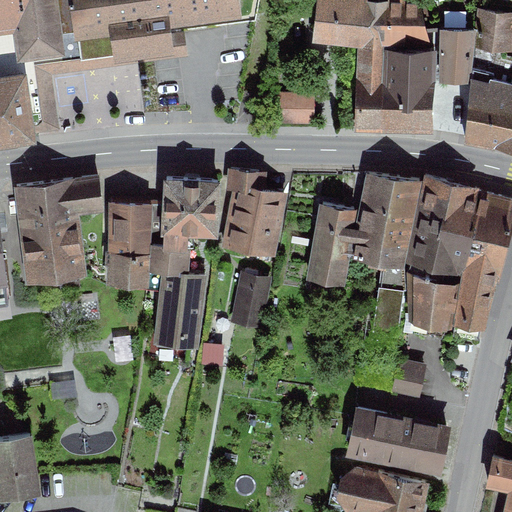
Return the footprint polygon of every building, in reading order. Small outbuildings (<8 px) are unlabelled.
[(0,0),(0,138),(33,134),(32,128),(45,127),(38,62),(173,45),(169,18),(240,9),(239,0),(0,0)] [(321,0),(317,36),(361,41),(358,126),(386,127),(387,100),(382,100),(383,49),(396,49),(396,42),(430,42),(420,0),(321,0)] [(510,49),(511,34),(511,11),(481,8),(477,44),(500,48),(510,49)] [(442,27),(442,77),(469,77),(474,26),(442,27)] [(477,44),(466,136),(511,147),(511,63),(511,65),(510,70),(504,69),(506,63),(497,61),(500,48),(477,44)] [(387,100),(386,127),(432,130),(435,48),(396,49),(383,49),(382,100),(387,100)] [(320,93),(281,92),(280,123),(319,124),(320,93)] [(273,253),(285,190),(263,186),(263,171),(233,167),(230,188),(236,189),(226,244),(273,253)] [(404,263),(421,177),(370,172),(358,227),(353,254),(390,261),(404,263)] [(468,228),(477,188),(427,174),(409,255),(412,256),(409,267),(453,279),(456,267),(462,268),(473,230),(468,228)] [(98,175),(18,185),(30,279),(85,272),(77,210),(103,206),(98,175)] [(187,228),(216,230),(219,179),(168,176),(165,228),(167,228),(166,243),(186,245),(187,228)] [(511,222),(511,196),(477,188),(468,228),(473,230),(462,268),(465,269),(494,279),(511,222)] [(149,283),(151,202),(113,199),(111,281),(149,283)] [(352,226),(356,207),(324,201),(311,275),(342,281),(347,252),(353,254),(358,227),(352,226)] [(0,219),(0,298),(10,297),(0,219)] [(197,349),(206,273),(189,271),(190,245),(186,245),(166,243),(153,242),(151,267),(165,268),(157,344),(197,349)] [(390,261),(386,286),(405,289),(407,290),(406,264),(404,263),(390,261)] [(453,279),(409,267),(409,314),(407,328),(442,336),(447,324),(452,325),(460,280),(453,279)] [(480,338),(494,279),(465,269),(453,334),(480,338)] [(270,277),(245,273),(236,317),(260,323),(270,277)] [(399,333),(405,289),(386,286),(380,285),(374,329),(399,333)] [(207,343),(205,359),(223,361),(224,345),(207,343)] [(399,363),(394,388),(420,393),(425,368),(399,363)] [(511,381),(503,427),(511,430),(511,381)] [(463,423),(362,403),(353,450),(453,470),(463,423)] [(30,432),(0,436),(0,495),(39,489),(30,432)] [(511,511),(511,451),(504,450),(496,485),(511,488),(511,508),(511,511)] [(431,511),(437,479),(358,466),(349,511),(431,511)]
